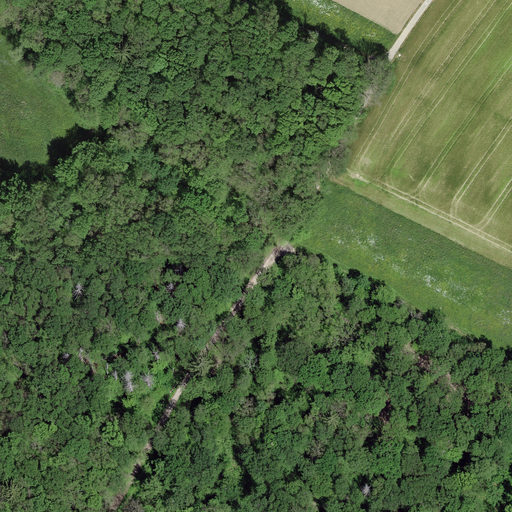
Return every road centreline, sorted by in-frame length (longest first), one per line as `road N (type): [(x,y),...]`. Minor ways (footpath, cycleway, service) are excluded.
road 1 (track): [(111,511),(429,0)]
road 2 (track): [(286,237),(166,169),(98,145)]
